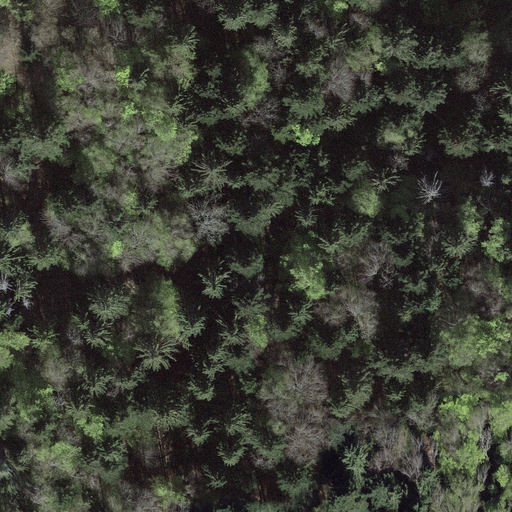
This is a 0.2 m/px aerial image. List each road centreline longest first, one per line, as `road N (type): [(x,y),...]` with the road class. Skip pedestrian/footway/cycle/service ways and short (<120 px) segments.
road 1 (track): [(193,0),(201,130),(254,270),(305,445)]
road 2 (track): [(219,0),(286,30),(382,176),(402,186),(455,187),(511,214)]
